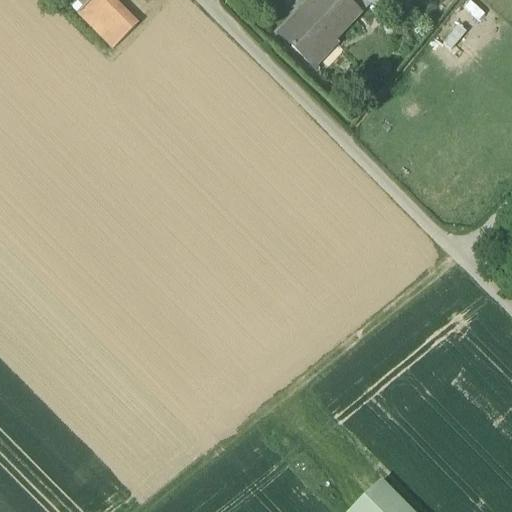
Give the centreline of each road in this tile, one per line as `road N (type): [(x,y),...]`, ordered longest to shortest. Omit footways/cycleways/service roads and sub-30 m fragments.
road 1 (track): [(204,0),(511,302)]
road 2 (track): [(140,511),(462,251)]
